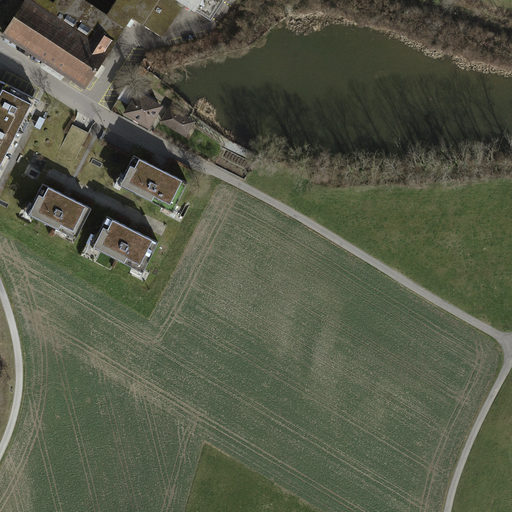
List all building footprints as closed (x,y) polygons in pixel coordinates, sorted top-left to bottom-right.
[(27,0),(25,0),(4,33),(85,87),(109,50),(132,16),(152,29),(163,37),(184,3),(211,20),(224,0),(223,0),(117,0),(116,0),(109,0),(107,4),(113,7),(107,15),(84,0),(29,0),(29,1),(27,0)] [(40,100),(0,80),(0,145),(13,152),(30,119),(40,100)] [(160,106),(127,85),(119,97),(131,105),(126,112),(148,125),(160,106)] [(181,119),(168,112),(162,120),(185,135),(194,122),(183,115),(181,119)] [(13,152),(0,145),(0,178),(4,171),(13,152)] [(160,169),(134,155),(124,174),(127,175),(121,186),(162,206),(163,204),(174,209),(188,182),(160,169)] [(68,196),(43,184),(33,203),(35,204),(30,215),(76,238),(91,208),(68,196)] [(133,229),(107,216),(97,235),(100,236),(94,247),(132,266),(133,264),(144,270),(158,242),(133,229)]
